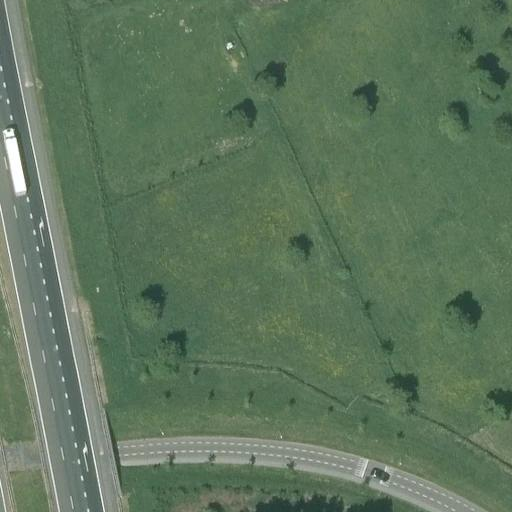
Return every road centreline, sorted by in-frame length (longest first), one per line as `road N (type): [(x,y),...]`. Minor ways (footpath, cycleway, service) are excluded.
road 1 (motorway): [(72,511),(0,145)]
road 2 (unclassified): [(462,511),(389,478),(308,456),(219,448),(113,452)]
